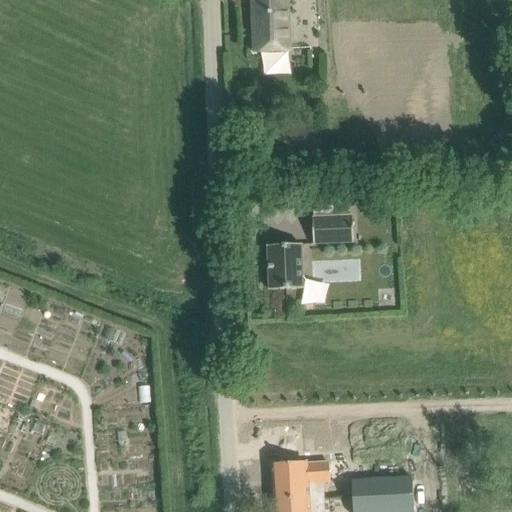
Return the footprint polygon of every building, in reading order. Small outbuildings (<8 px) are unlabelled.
[(288,0),(250,0),(253,53),(291,51),(288,0)] [(316,0),(317,49),(341,49),(340,0),(316,0)] [(409,81),(487,79),(486,41),(510,41),(508,0),(365,0),(367,47),(409,46),(409,81)] [(511,105),(473,108),(474,133),(511,131),(511,105)] [(295,127),(275,128),(275,140),(278,144),(278,156),(314,155),(313,134),(301,134),(295,127)] [(352,217),(312,218),(313,245),(353,243),(352,217)] [(267,246),(269,291),(303,289),(301,245),(267,246)] [(511,445),(491,446),(493,507),(511,505),(511,445)] [(481,449),(449,450),(451,491),(482,490),(481,449)] [(305,463),(272,465),(274,511),(310,511),(309,487),(354,484),(352,456),(330,457),(331,463),(305,463)] [(411,511),(411,484),(351,486),(351,511),(411,511)] [(425,511),(461,511),(461,495),(425,497),(425,511)]
